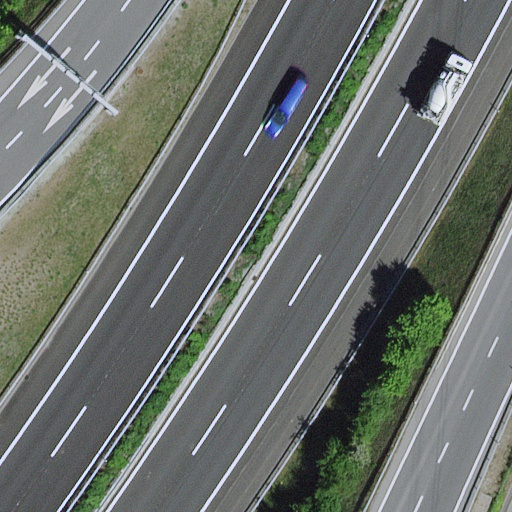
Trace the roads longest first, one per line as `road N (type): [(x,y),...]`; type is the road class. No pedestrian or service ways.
road 1 (motorway): [(334,0),(213,212),(14,511)]
road 2 (motorway): [(161,511),(375,177),(471,0)]
road 3 (motorway): [(129,0),(0,152)]
road 4 (motorway): [(438,467),(511,300)]
